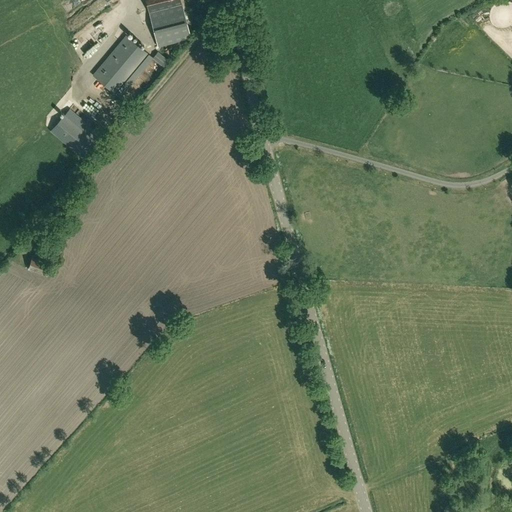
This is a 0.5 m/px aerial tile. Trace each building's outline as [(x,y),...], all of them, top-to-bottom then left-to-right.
[(145,0),(149,12),(182,4),(180,0),(145,0)] [(149,12),(158,47),(191,39),(182,4),(149,12)] [(76,42),(82,49),(95,38),(89,31),(76,42)] [(116,94),(149,54),(126,35),(93,75),(116,94)] [(157,52),(153,58),(164,67),(169,61),(157,52)] [(65,114),(51,131),(85,159),(88,156),(99,143),(98,142),(65,114)] [(32,256),(27,269),(47,276),(52,263),(32,256)]
